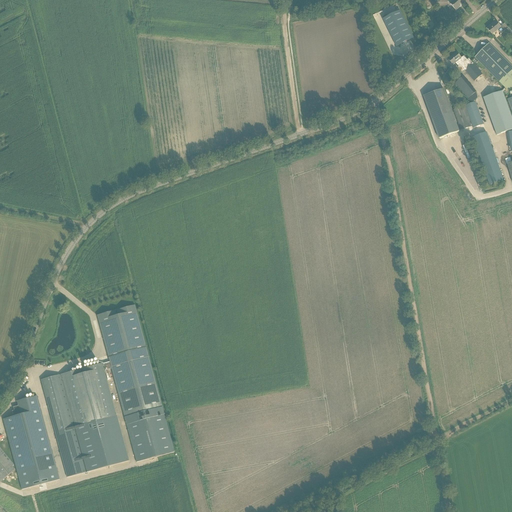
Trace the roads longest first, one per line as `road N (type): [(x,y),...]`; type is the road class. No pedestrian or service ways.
road 1 (tertiary): [(0,394),(69,248),(106,208),(141,188),(354,112),(495,0)]
road 2 (track): [(284,0),(297,136)]
